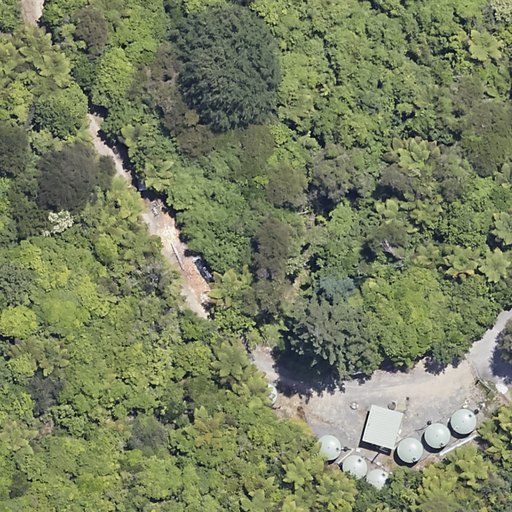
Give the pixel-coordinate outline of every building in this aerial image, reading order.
[(269,375),(251,387),(264,406),(282,394),(269,375)] [(448,405),(447,408),(447,412),(448,415),(449,418),(451,420),(453,423),(456,425),(459,426),(462,427),(465,428),(468,427),(472,427),(475,425),(477,424),(480,421),(482,419),(483,416),(484,413),(484,410),(484,406),(483,403),(482,400),(480,398),(478,395),(476,393),(473,392),(470,391),(466,390),(463,391),(460,391),(457,393),(454,394),(452,396),(450,399),(448,402),(448,405)] [(407,407),(377,399),(367,437),(397,444),(407,407)] [(322,424),(321,427),(321,430),(322,434),(323,437),(325,439),(327,442),(330,444),(333,445),(336,446),(339,447),(342,446),(346,446),(349,444),(351,443),(354,440),(356,438),(357,435),(358,432),(358,429),(358,425),(358,422),(356,419),(355,416),(352,414),(350,412),(347,411),(344,410),(341,409),(337,409),(334,410),(331,411),(328,413),(326,415),(324,418),(323,421),(322,424)] [(405,430),(404,433),(404,437),(405,440),(406,443),(408,445),(410,448),(413,450),(416,451),(419,452),(422,453),(425,452),(429,452),(432,450),(434,449),(437,446),(439,444),(440,441),(441,438),(442,435),(441,431),(441,428),(439,425),(438,422),(435,420),(433,418),(430,417),(427,416),(424,415),(420,415),(417,416),(414,417),(411,419),(409,422),(407,424),(406,427),(405,430)] [(394,476),(356,448),(342,468),(380,495),(394,476)]
